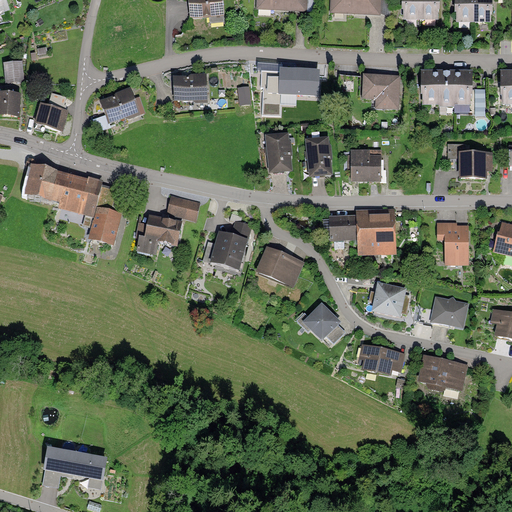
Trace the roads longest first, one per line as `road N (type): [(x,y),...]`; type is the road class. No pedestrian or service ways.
road 1 (residential): [(86,82),(230,53),(511,61)]
road 2 (residential): [(267,198),(270,224),(321,263),(362,326),(511,363)]
road 3 (residential): [(267,198),(511,201)]
road 4 (residential): [(72,151),(145,175),(267,198)]
